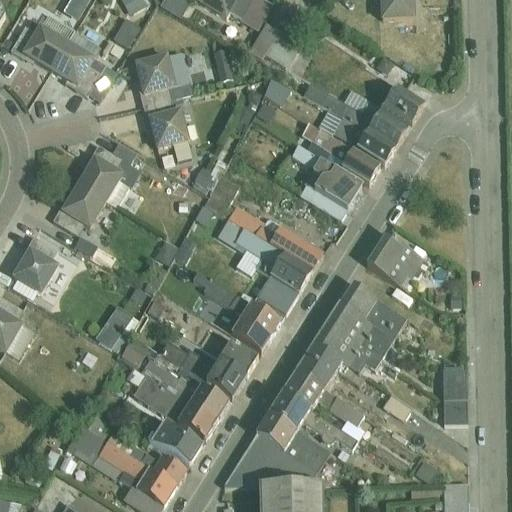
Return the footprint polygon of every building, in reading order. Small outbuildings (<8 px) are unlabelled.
[(75,0),(72,6),(87,14),(94,0),(75,0)] [(140,0),(123,0),(120,2),(130,20),(146,11),(140,0)] [(241,24),(255,0),(254,0),(203,0),(198,10),(227,26),(231,18),(241,24)] [(255,0),(241,24),(258,34),(272,10),(255,0)] [(377,0),(378,6),(381,6),(381,27),(416,25),(414,0),(377,0)] [(167,4),(162,13),(180,24),(190,7),(180,1),(175,9),(167,4)] [(42,31),(69,48),(75,38),(76,36),(49,19),(42,31)] [(127,24),(114,44),(129,54),(142,33),(127,24)] [(265,61),(279,37),(266,29),(248,59),(261,67),(265,61)] [(69,48),(42,31),(41,30),(36,38),(26,33),(12,57),(23,63),(25,60),(34,66),(53,77),(69,48)] [(279,37),(265,61),(285,74),(300,49),(279,37)] [(69,48),(53,77),(68,86),(77,91),(75,95),(87,102),(88,100),(101,78),(92,72),(96,66),(96,64),(95,64),(100,54),(75,38),(69,48)] [(227,55),(214,58),(221,88),(234,86),(227,55)] [(178,104),(182,103),(191,101),(188,89),(191,89),(183,59),(137,70),(141,90),(144,100),(140,101),(143,114),(178,104)] [(383,61),(375,73),(388,81),(395,69),(383,61)] [(101,78),(88,100),(100,107),(116,78),(96,66),(92,72),(101,78)] [(272,87),(264,102),(282,111),(290,96),(272,87)] [(362,119),(344,109),(329,101),(329,99),(311,90),(304,102),(327,116),(343,125),(395,155),(423,113),(396,95),(379,121),(366,113),(362,119)] [(362,119),(366,113),(370,106),(351,96),(344,109),(362,119)] [(178,104),(143,114),(146,127),(150,126),(158,155),(174,151),(178,167),(193,163),(182,116),(185,115),(182,103),(178,104)] [(262,109),(256,121),(269,128),(275,116),(262,109)] [(241,112),(232,132),(244,137),(253,117),(241,112)] [(316,134),(380,173),(382,170),(385,172),(395,155),(343,125),(327,116),(317,133),(316,134)] [(306,158),(339,179),(342,175),(369,191),(370,189),(373,188),(376,183),(376,180),(380,173),(316,134),(309,130),(302,141),(312,148),(306,158)] [(79,191),(108,209),(116,214),(130,193),(132,194),(142,178),(130,171),(137,160),(119,149),(112,160),(99,151),(91,163),(95,165),(90,174),(79,191)] [(339,179),(306,158),(298,153),(292,163),(309,174),(310,172),(316,176),(300,202),(341,227),(364,194),(339,179)] [(213,196),(221,181),(227,170),(221,166),(221,165),(218,163),(216,167),(215,167),(211,172),(205,168),(192,190),(207,199),(210,195),(213,196)] [(221,181),(213,196),(210,202),(204,212),(228,227),(245,237),(312,278),(323,261),(282,235),(281,231),(271,225),(267,226),(265,229),(237,212),(235,215),(229,212),(240,192),(221,181)] [(108,209),(79,191),(69,208),(62,219),(59,217),(54,227),(77,241),(83,232),(91,236),(108,209)] [(207,220),(198,236),(212,244),(221,228),(207,220)] [(245,237),(228,227),(218,243),(244,260),(246,256),(238,250),(245,237)] [(87,259),(99,243),(87,235),(75,251),(87,259)] [(255,313),(280,329),(285,321),(286,321),(312,278),(245,237),(238,250),(246,256),(244,260),(240,266),(269,284),(252,311),(255,313)] [(386,240),(367,271),(404,295),(410,285),(409,285),(423,264),(386,240)] [(180,254),(175,263),(186,268),(197,248),(187,242),(180,254)] [(16,286),(38,299),(42,302),(60,272),(52,267),(58,257),(34,243),(22,264),(24,265),(12,284),(16,286)] [(166,246),(155,263),(168,271),(178,253),(166,246)] [(97,250),(90,260),(107,271),(114,261),(97,250)] [(255,313),(252,311),(201,278),(195,288),(207,294),(204,298),(244,323),(232,341),(261,359),(280,329),(255,313)] [(38,299),(16,286),(12,293),(33,306),(38,299)] [(327,331),(381,366),(408,325),(354,291),(341,311),(327,331)] [(0,356),(7,361),(8,359),(19,366),(36,339),(17,326),(22,316),(0,302),(0,356)] [(170,304),(165,312),(206,337),(211,329),(170,304)] [(118,312),(95,345),(111,355),(112,354),(117,357),(139,325),(134,321),(133,323),(118,312)] [(182,342),(196,351),(222,367),(247,383),(259,364),(232,347),(227,355),(188,331),(181,342),(182,342)] [(314,351),(359,380),(366,369),(375,376),(381,366),(327,331),(314,351)] [(190,379),(205,388),(233,405),(247,383),(222,367),(218,374),(206,367),(203,371),(188,362),(196,351),(182,342),(175,353),(169,349),(162,361),(190,379)] [(123,360),(122,362),(139,373),(149,358),(132,346),(123,360)] [(297,378),(326,397),(338,378),(359,393),(365,385),(359,380),(314,351),(297,378)] [(196,401),(202,393),(205,388),(190,379),(187,383),(160,365),(156,371),(188,392),(187,394),(196,401)] [(142,379),(217,429),(229,410),(202,393),(196,401),(187,394),(188,392),(156,371),(150,367),(142,379)] [(444,407),(468,406),(467,377),(463,378),(463,373),(444,374),(444,378),(443,378),(444,407)] [(217,429),(142,379),(134,374),(127,384),(139,393),(134,402),(206,447),(217,429)] [(284,398),(312,417),(318,408),(346,427),(341,436),(358,447),(365,437),(359,432),(365,422),(326,397),(297,378),(284,398)] [(270,420),(298,438),(303,430),(322,441),(322,447),(327,449),(333,449),(336,445),(353,456),(358,447),(341,436),(312,417),(284,398),(270,420)] [(391,402),(383,413),(404,427),(412,415),(391,402)] [(468,406),(444,407),(445,431),(468,431),(468,406)] [(87,437),(102,446),(106,439),(101,437),(108,425),(97,419),(87,437)] [(298,438),(270,420),(224,493),(232,493),(260,493),(309,493),(330,459),(298,438)] [(165,428),(152,448),(190,473),(202,452),(165,428)] [(102,446),(87,437),(81,433),(70,452),(87,464),(88,463),(91,458),(124,480),(120,486),(132,494),(126,504),(138,511),(164,511),(177,493),(106,449),(102,446)] [(106,449),(177,493),(187,477),(163,462),(159,468),(114,439),(106,449)] [(51,452),(43,471),(52,476),(61,456),(51,452)] [(91,458),(88,463),(101,473),(120,486),(124,480),(91,458)] [(425,467),(415,480),(432,491),(437,491),(443,479),(425,467)] [(36,473),(26,487),(34,493),(36,490),(39,492),(47,481),(36,473)] [(444,494),(444,502),(444,511),(469,511),(469,490),(444,491),(444,494)] [(309,493),(260,493),(260,511),(324,511),(324,493),(309,493)] [(444,502),(444,494),(418,497),(418,495),(411,496),(411,505),(444,502)]
